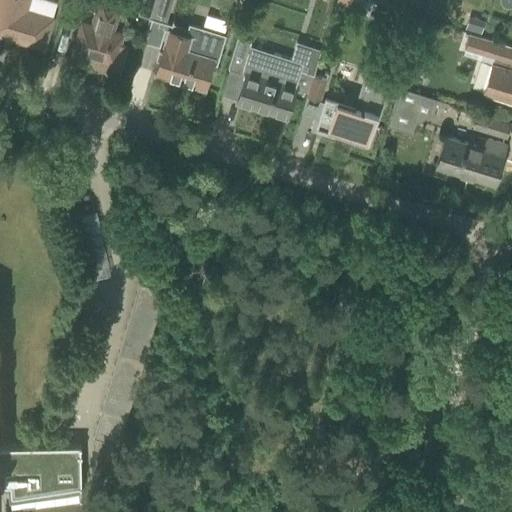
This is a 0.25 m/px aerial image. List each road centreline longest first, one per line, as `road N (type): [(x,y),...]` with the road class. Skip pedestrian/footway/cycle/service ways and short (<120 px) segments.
road 1 (residential): [(511,242),(0,87)]
road 2 (unclassified): [(471,511),(447,418),(452,369),(471,315),(511,248)]
road 3 (track): [(328,511),(416,434),(449,425)]
